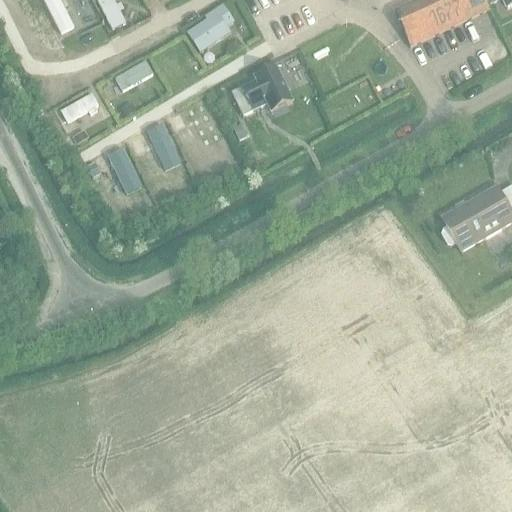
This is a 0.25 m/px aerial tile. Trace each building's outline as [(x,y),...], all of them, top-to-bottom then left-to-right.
[(48,0),(43,3),(62,40),(75,33),(57,0),(48,0)] [(112,0),(95,0),(112,34),(126,27),(120,15),(124,13),(121,6),(116,8),(112,0)] [(503,11),(511,7),(511,0),(426,0),(393,16),(408,49),(488,12),(487,9),(500,3),(503,11)] [(186,36),(199,56),(228,37),(215,17),(186,36)] [(259,83),(234,95),(246,117),(270,105),(275,114),(296,103),(277,68),(257,79),(259,83)] [(135,74),(106,91),(112,101),(141,84),(135,74)] [(97,108),(91,97),(60,114),(66,125),(97,108)] [(511,188),(498,197),(495,192),(457,213),(459,217),(442,227),(458,256),(485,241),(500,232),(511,225),(511,188)]
